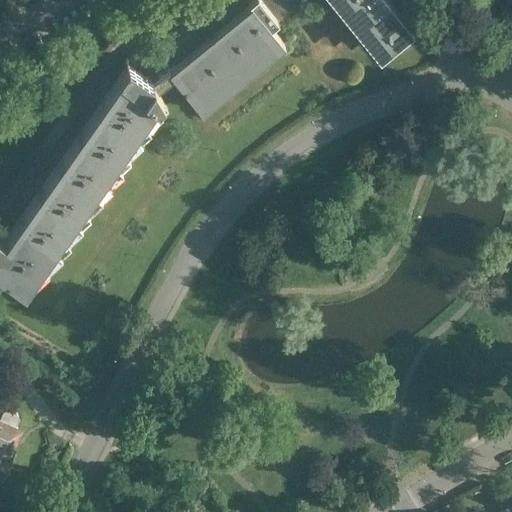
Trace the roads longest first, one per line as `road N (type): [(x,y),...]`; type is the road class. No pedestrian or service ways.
road 1 (residential): [(61,511),(203,232),(310,134),(461,66)]
road 2 (residential): [(0,194),(111,36)]
road 3 (residential): [(111,36),(155,62),(234,0)]
road 4 (residential): [(392,511),(511,440)]
